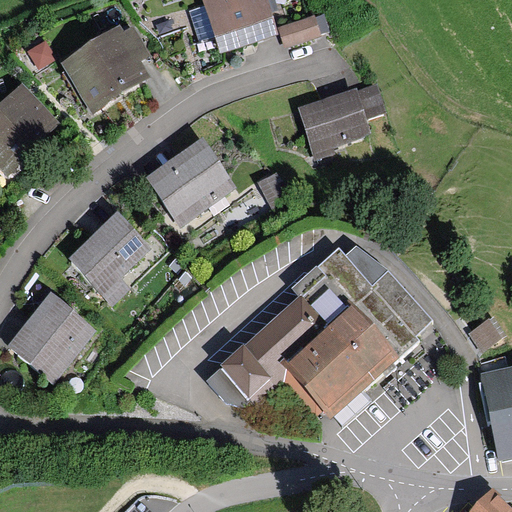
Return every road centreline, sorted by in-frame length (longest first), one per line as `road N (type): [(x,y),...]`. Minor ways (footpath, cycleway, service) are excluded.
road 1 (residential): [(340,56),(226,91),(149,140),(68,210),(0,301)]
road 2 (residential): [(415,486),(231,432),(0,424)]
